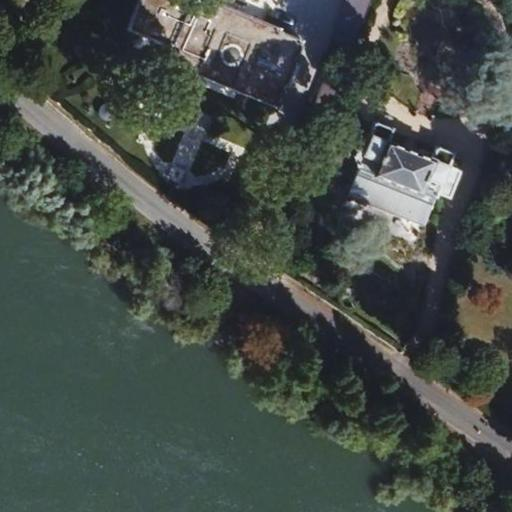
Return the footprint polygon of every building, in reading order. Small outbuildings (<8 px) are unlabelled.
[(157,55),(193,70),(198,59),(240,76),(235,88),(270,103),(279,83),(282,84),(292,62),(288,60),(297,39),(275,29),(276,26),(214,0),(137,0),(127,25),(164,41),(157,55)] [(341,0),(338,12),(361,19),(367,0),(341,0)] [(198,59),(193,70),(195,75),(230,89),(235,88),(240,76),(198,59)] [(350,156),(356,164),(370,170),(372,173),(414,190),(417,189),(431,195),(433,191),(444,195),(454,169),(445,165),(449,153),(432,146),(427,158),(384,140),(388,128),(370,121),(364,136),(356,139),(337,131),(330,149),(350,156)] [(370,170),(356,164),(345,192),(420,222),(431,195),(417,189),(414,190),(372,173),(370,170)] [(501,266),(501,270),(503,275),(507,278),(511,278),(511,256),(509,257),(504,259),(502,263),(501,266)]
